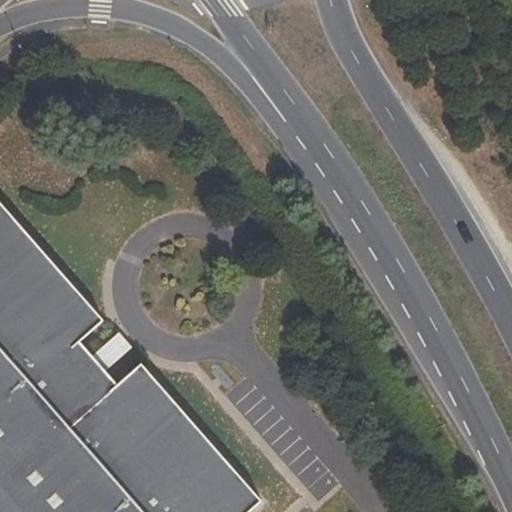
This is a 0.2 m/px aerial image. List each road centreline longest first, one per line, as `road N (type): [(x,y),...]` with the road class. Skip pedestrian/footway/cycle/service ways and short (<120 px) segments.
road 1 (primary): [(324,148),(399,267),(511,482)]
road 2 (residential): [(0,21),(47,8),(140,12),(184,30),(324,148)]
road 3 (primary): [(511,320),(350,46),(333,0)]
road 4 (primary): [(213,0),(324,148)]
